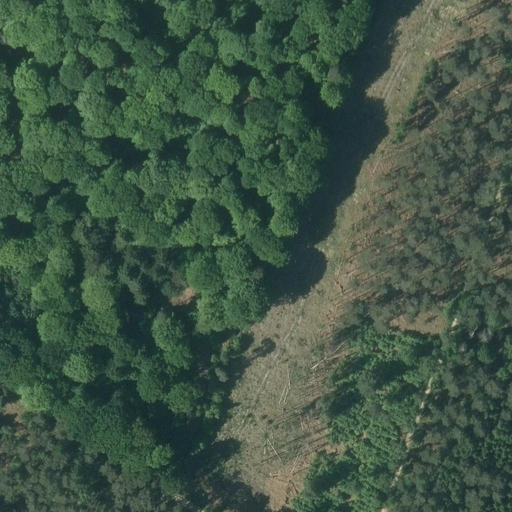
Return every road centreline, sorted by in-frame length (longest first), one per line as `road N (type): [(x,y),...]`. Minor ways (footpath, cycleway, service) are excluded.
road 1 (track): [(381,511),(511,151)]
road 2 (track): [(200,511),(0,362)]
